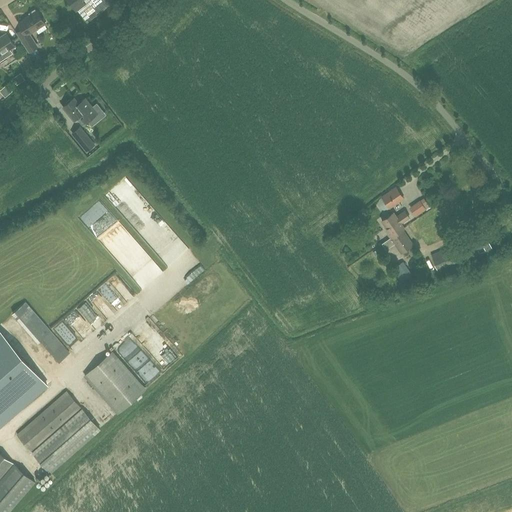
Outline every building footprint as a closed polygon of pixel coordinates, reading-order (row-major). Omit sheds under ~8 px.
[(67,0),(76,11),(89,1),(95,10),(107,0),(67,0)] [(39,47),(30,33),(45,23),(37,11),(36,11),(35,10),(29,13),(30,15),(28,17),(18,24),(22,29),(16,32),(29,53),(39,47)] [(0,60),(12,53),(10,50),(15,47),(12,42),(6,33),(0,36),(0,60)] [(1,92),(5,96),(11,91),(7,86),(1,92)] [(77,118),(82,125),(97,114),(85,99),(79,104),(74,98),(71,100),(69,100),(66,102),(65,104),(63,106),(74,120),(77,118)] [(94,145),(80,127),(72,133),(87,151),(94,145)] [(396,188),(382,197),(389,208),(403,199),(396,188)] [(421,204),(412,211),(415,216),(425,209),(421,204)] [(390,238),(402,230),(404,229),(401,223),(409,218),(405,212),(396,217),(393,213),(382,221),(388,230),(386,231),(390,238)] [(402,230),(390,238),(391,238),(382,244),(386,249),(394,244),(401,253),(413,245),(402,230)] [(485,231),(466,239),(469,245),(473,255),(474,259),(493,251),(485,231)] [(450,247),(431,255),(439,272),(469,259),(468,257),(464,247),(463,245),(451,250),(450,247)] [(75,325),(82,321),(79,315),(71,320),(75,325)] [(0,426),(47,385),(0,331),(0,426)] [(45,340),(50,347),(59,341),(55,334),(45,340)] [(113,350),(84,376),(117,415),(147,389),(113,350)] [(161,363),(167,370),(177,362),(171,354),(161,363)] [(153,366),(147,372),(152,379),(159,373),(153,366)] [(17,434),(50,472),(100,429),(67,391),(17,434)] [(0,511),(8,511),(35,482),(0,451),(0,511)]
